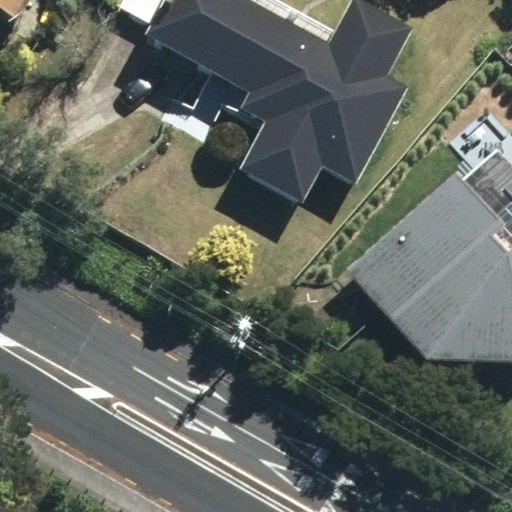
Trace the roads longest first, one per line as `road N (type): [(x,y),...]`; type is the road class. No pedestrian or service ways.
road 1 (secondary): [(32,359),(219,440),(347,511)]
road 2 (secondary): [(239,511),(32,359)]
